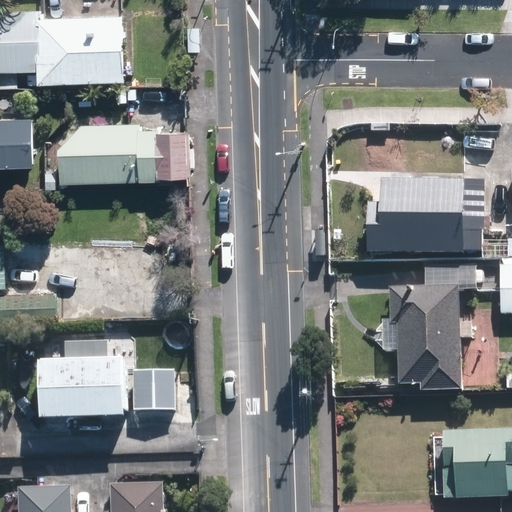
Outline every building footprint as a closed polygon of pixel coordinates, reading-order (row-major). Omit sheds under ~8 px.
[(129,13),(46,15),(47,6),(0,7),(0,86),(21,86),(21,69),(44,69),(44,81),(131,79),(129,13)] [(201,29),(190,30),(190,53),(201,53),(201,29)] [(0,165),(40,164),(39,116),(0,116),(0,165)] [(138,135),(138,131),(77,132),(57,152),(60,187),(139,184),(139,179),(154,179),(153,134),(138,135)] [(184,134),(153,134),(154,179),(154,181),(185,181),(184,134)] [(370,244),(370,251),(479,252),(480,177),(384,176),(383,199),(370,199),(370,244)] [(0,285),(10,285),(9,242),(1,242),(0,217),(0,285)] [(325,232),(315,233),(315,261),(326,261),(325,232)] [(465,388),(462,288),(480,287),(479,261),(428,263),(428,284),(393,285),(394,322),(401,322),(402,383),(424,382),(424,389),(465,388)] [(0,323),(55,322),(55,295),(0,297),(0,323)] [(43,427),(127,423),(124,365),(39,369),(43,427)] [(133,373),(134,413),(176,412),(174,372),(133,373)] [(447,497),(511,496),(511,488),(511,487),(511,428),(446,430),(447,497)] [(168,511),(168,482),(114,483),(115,511),(168,511)] [(75,511),(74,486),(22,488),(22,511),(75,511)]
